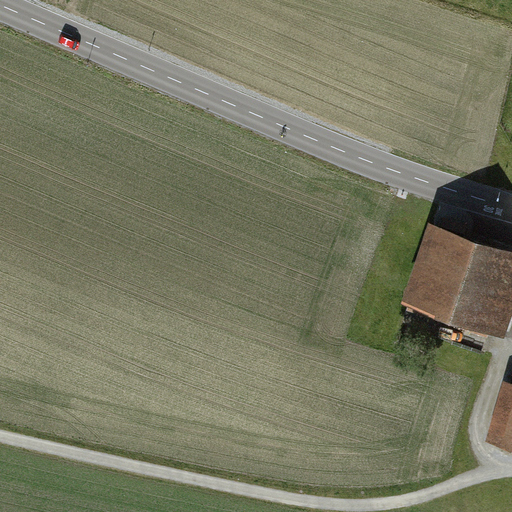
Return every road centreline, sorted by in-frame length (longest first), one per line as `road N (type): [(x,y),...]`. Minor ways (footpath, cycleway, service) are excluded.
road 1 (tertiary): [(0,5),(307,138),(511,208)]
road 2 (track): [(0,430),(333,511)]
road 3 (track): [(338,511),(421,500),(488,469),(511,468)]
